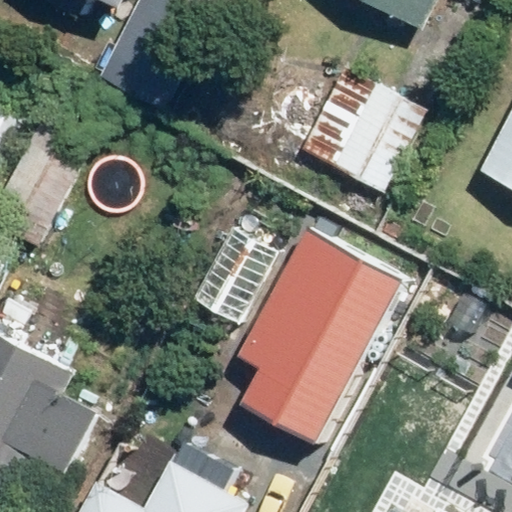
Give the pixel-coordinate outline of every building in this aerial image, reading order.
[(175,103),(232,0),(160,0),(120,72),(175,103)] [(454,0),(384,0),(417,17),(420,13),(442,25),(454,0)] [(441,108),(356,65),(315,145),(400,188),(441,108)] [(0,173),(31,117),(0,100),(0,173)] [(52,246),(104,147),(53,120),(0,219),(52,246)] [(511,141),(499,167),(511,173),(511,141)] [(254,322),(295,248),(247,221),(206,295),(254,322)] [(0,290),(2,291),(30,242),(2,227),(0,230),(0,290)] [(318,474),(405,313),(324,270),(290,332),(319,348),(304,377),(286,367),(265,407),(282,416),(265,445),(318,474)] [(90,370),(0,320),(0,495),(16,505),(47,448),(84,468),(117,409),(80,389),(90,370)] [(490,376),(415,336),(332,494),(366,511),(387,511),(442,409),(466,422),(490,376)] [(261,511),(268,499),(189,456),(164,504),(115,477),(95,511),(261,511)] [(473,511),(455,502),(449,511),(473,511)]
